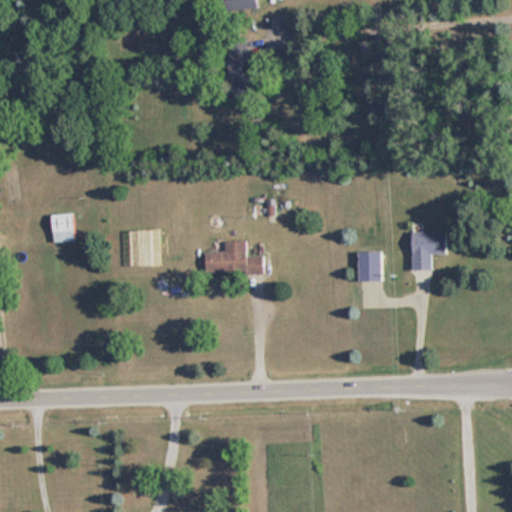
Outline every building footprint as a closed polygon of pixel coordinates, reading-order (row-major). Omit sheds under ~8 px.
[(258,10),(258,0),(222,0),(222,10),(258,10)] [(231,94),(257,92),(253,54),(228,56),(231,94)] [(75,242),(73,213),(52,215),(54,243),(75,242)] [(446,254),(446,230),(412,230),(412,269),(432,269),(432,254),(446,254)] [(225,240),(225,251),(205,252),(205,273),(263,272),(263,255),(246,255),(246,240),(225,240)]
